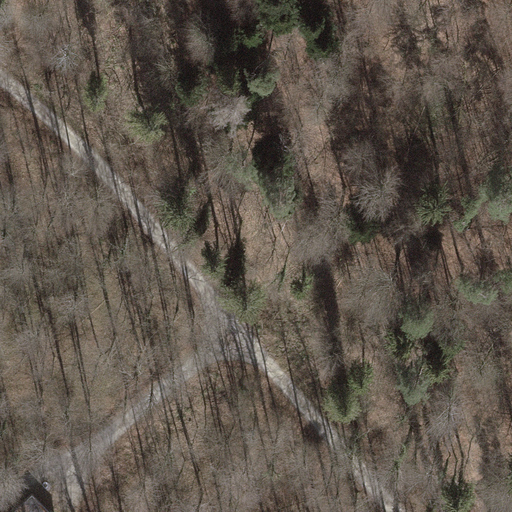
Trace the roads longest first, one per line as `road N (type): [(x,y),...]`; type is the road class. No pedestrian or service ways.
road 1 (track): [(0,75),(99,165),(397,511)]
road 2 (track): [(241,333),(0,505)]
